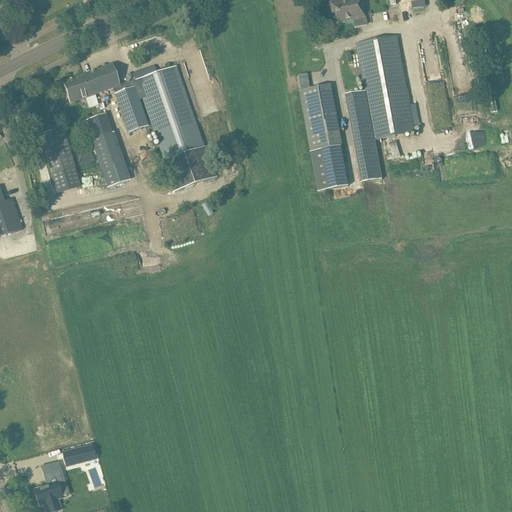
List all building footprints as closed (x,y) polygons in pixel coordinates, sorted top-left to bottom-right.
[(366,18),(362,0),(351,0),(331,4),(333,14),(336,14),(338,23),(366,18)] [(429,7),(427,0),(386,0),(391,20),(417,15),(416,9),(429,7)] [(357,45),(374,141),(415,134),(413,125),(409,105),(397,38),(357,45)] [(112,66),(63,83),(66,93),(70,105),(85,99),(97,95),(112,90),(128,135),(148,128),(139,101),(143,99),(154,132),(164,162),(162,163),(172,194),(217,178),(206,148),(205,148),(194,118),(193,118),(179,77),(175,67),(157,74),(154,67),(133,75),(135,81),(132,82),(119,87),(112,66)] [(299,91),(311,153),(341,148),(329,86),(299,91)] [(85,120),(102,188),(125,182),(107,114),(85,120)] [(40,134),(53,194),(78,189),(64,128),(40,134)] [(81,166),(94,161),(90,151),(77,156),(81,166)] [(88,171),(84,173),(87,185),(92,184),(88,171)] [(0,238),(14,233),(0,191),(0,238)] [(0,287),(11,339),(55,329),(46,288),(38,250),(0,258),(0,287)] [(91,446),(62,454),(66,468),(95,460),(91,446)] [(47,486),(34,491),(37,498),(40,507),(43,505),(45,511),(57,511),(61,511),(57,501),(61,499),(61,498),(64,497),(64,498),(66,497),(66,496),(70,495),(65,481),(56,484),(55,481),(61,478),(59,471),(44,476),(47,486)]
